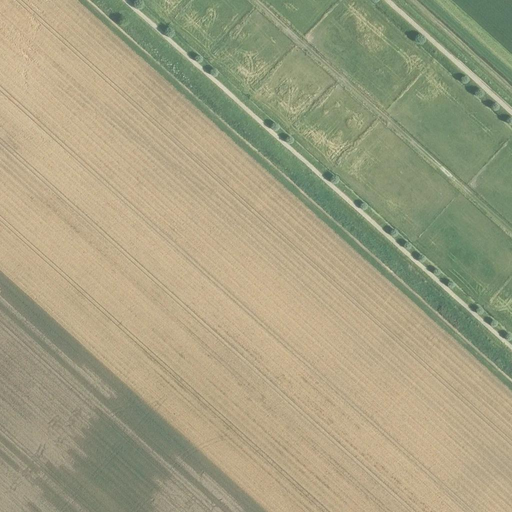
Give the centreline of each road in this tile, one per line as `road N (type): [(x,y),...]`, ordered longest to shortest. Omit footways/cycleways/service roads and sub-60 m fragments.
road 1 (track): [(125,0),(511,347)]
road 2 (track): [(511,111),(387,0)]
